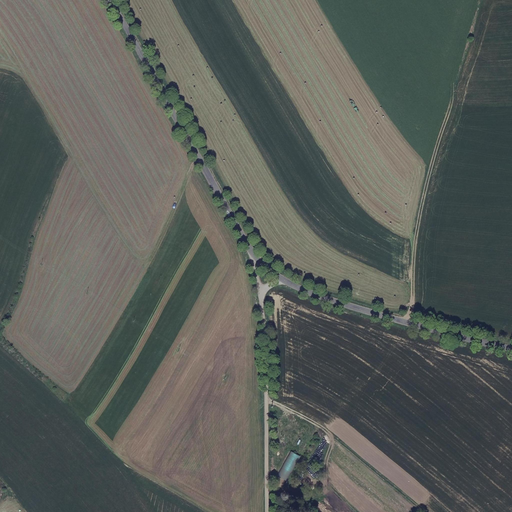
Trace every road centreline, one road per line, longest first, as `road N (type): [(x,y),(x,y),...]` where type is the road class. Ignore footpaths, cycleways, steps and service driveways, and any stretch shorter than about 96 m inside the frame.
road 1 (track): [(322,429),(412,322),(416,221),(485,0)]
road 2 (tertiary): [(110,0),(250,250)]
road 3 (tertiary): [(283,280),(347,306),(511,347)]
road 4 (unclassified): [(260,293),(267,511)]
road 5 (track): [(416,511),(322,429),(267,400)]
